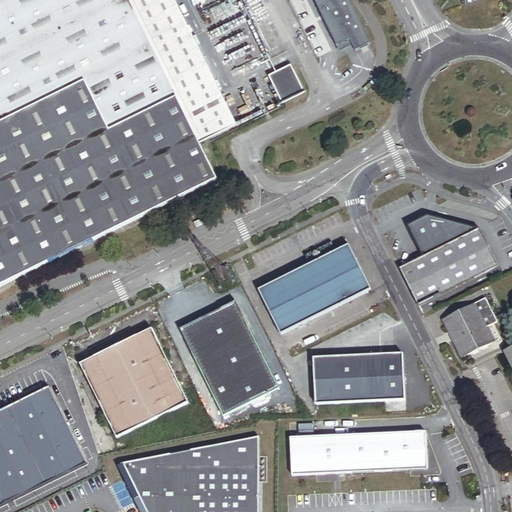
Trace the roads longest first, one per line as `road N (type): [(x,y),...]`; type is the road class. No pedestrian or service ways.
road 1 (unclassified): [(408,121),(389,142),(251,226),(0,349)]
road 2 (unclassified): [(493,511),(488,470),(356,202),(366,177),(426,157)]
